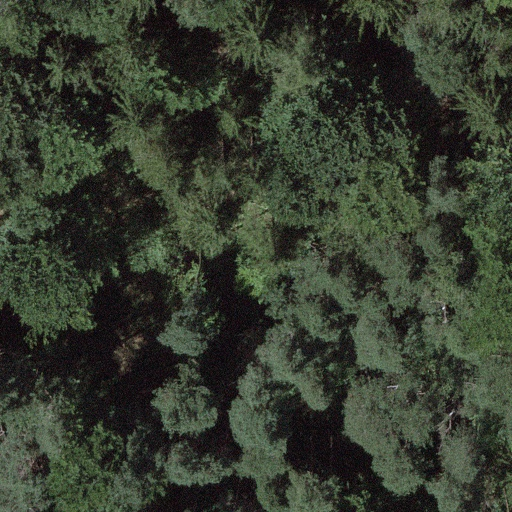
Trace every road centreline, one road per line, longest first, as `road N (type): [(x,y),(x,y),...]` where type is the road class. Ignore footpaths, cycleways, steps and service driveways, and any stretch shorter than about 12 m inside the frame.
road 1 (track): [(286,511),(178,415),(35,264),(0,212)]
road 2 (track): [(363,0),(511,137)]
